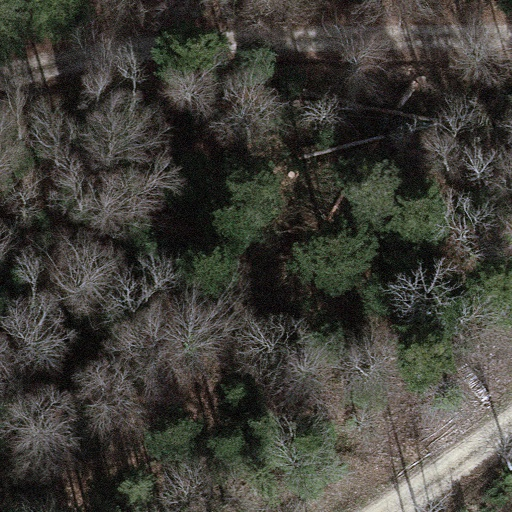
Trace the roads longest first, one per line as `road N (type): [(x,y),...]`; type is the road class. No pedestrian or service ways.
road 1 (track): [(0,79),(218,36),(511,27)]
road 2 (track): [(511,410),(368,511)]
